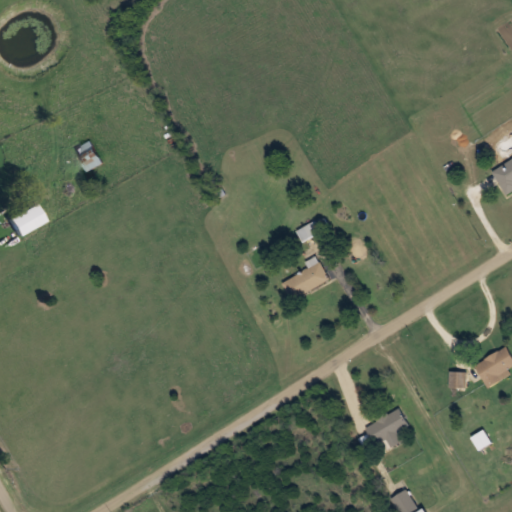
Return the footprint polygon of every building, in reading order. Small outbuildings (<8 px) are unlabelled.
[(87,170),(102,162),(91,141),(76,149),(87,170)] [(511,158),(492,173),(509,195),(511,192),(511,158)] [(44,222),(35,204),(7,218),(16,236),(44,222)] [(322,232),(316,220),(298,230),(304,241),(322,232)] [(330,279),(318,256),(308,262),(311,268),(283,283),(293,300),(330,279)] [(511,373),(510,368),(511,366),(511,353),(509,348),(477,362),(487,386),(511,375),(511,373)] [(452,386),(467,386),(467,372),(452,372),(452,386)] [(377,444),(386,438),(393,447),(403,439),(398,432),(410,424),(398,406),(366,429),(377,444)] [(392,498),(401,511),(410,511),(419,507),(407,489),(392,498)]
